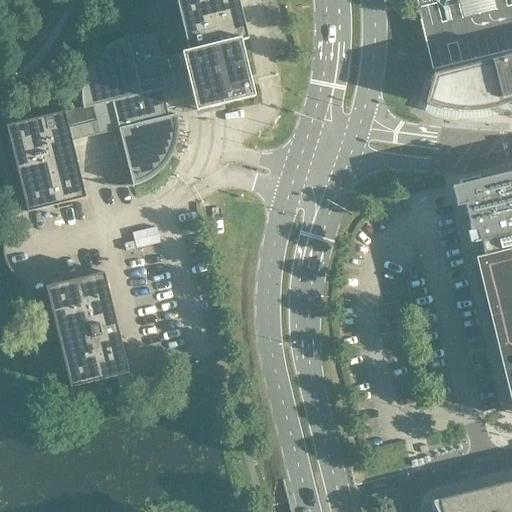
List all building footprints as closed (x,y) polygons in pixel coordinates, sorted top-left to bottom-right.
[(195,112),(223,105),(253,97),(249,81),(248,76),(240,42),(247,40),(237,0),(175,0),(188,51),(159,58),(155,38),(156,39),(156,38),(140,36),(125,38),(111,43),(99,53),(89,65),(83,79),(81,94),(83,107),(64,111),(6,126),(27,212),(85,198),(71,141),(118,130),(132,186),(133,186),(138,185),(153,177),(166,165),(174,149),(178,132),(176,115),(168,117),(164,104),(191,97),(195,112)] [(511,0),(414,0),(431,70),(432,70),(511,50),(511,0)] [(511,50),(432,70),(433,74),(432,75),(424,104),(436,108),(447,110),(457,111),(468,112),(479,111),(490,109),(500,106),(511,102),(511,108),(511,109),(511,108),(511,50)] [(511,171),(481,180),(459,185),(461,193),(460,193),(470,231),(476,230),(478,240),(479,243),(511,235),(511,171)] [(511,235),(479,243),(473,242),(474,270),(475,274),(475,277),(477,281),(477,284),(478,289),(479,291),(480,296),(481,298),(482,300),(483,305),(485,310),(485,312),(487,319),(488,322),(489,324),(491,330),(493,335),(494,338),(495,341),(496,344),(497,347),(498,346),(511,402),(511,235)] [(129,339),(122,341),(116,315),(123,313),(113,276),(55,290),(80,391),(138,376),(129,339)] [(511,511),(511,481),(431,501),(433,511),(511,511)]
